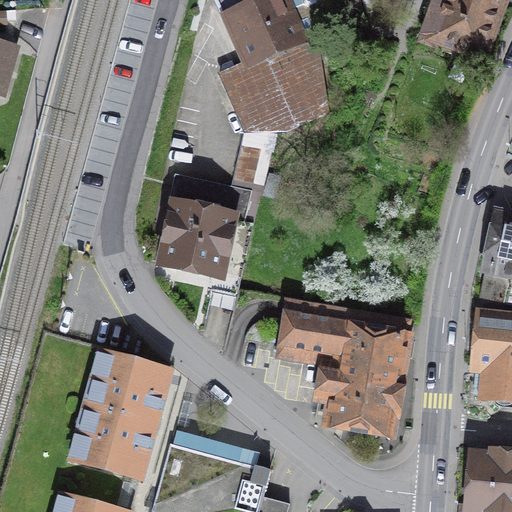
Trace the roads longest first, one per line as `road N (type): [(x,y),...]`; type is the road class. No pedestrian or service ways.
road 1 (residential): [(171,0),(113,225),(125,277),(188,348),(343,476),(378,490),(432,494)]
road 2 (secondary): [(511,78),(483,149),(449,279),(438,422)]
road 3 (residential): [(3,196),(63,11)]
